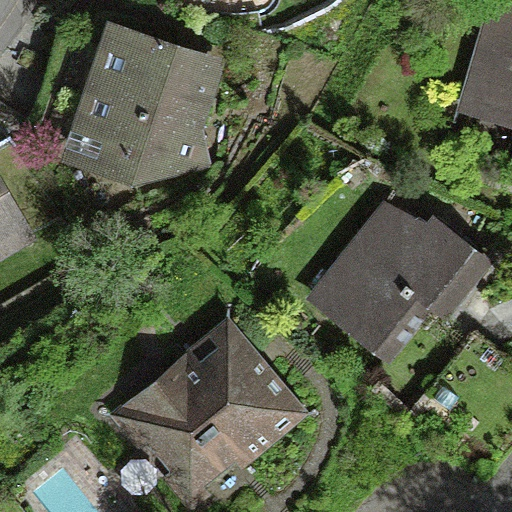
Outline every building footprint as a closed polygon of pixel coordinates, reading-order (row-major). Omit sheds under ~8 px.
[(511,8),(488,1),(464,84),(511,97),(511,112),(511,114),(511,113),(511,8)] [(180,120),(186,104),(191,105),(204,67),(167,54),(168,52),(111,33),(78,132),(122,146),(128,175),(194,162),(185,122),(180,120)] [(0,245),(17,235),(0,205),(0,245)] [(344,265),(355,273),(326,309),(384,355),(436,290),(450,301),(481,263),(465,250),(387,210),(344,265)] [(282,411),(220,337),(124,416),(186,491),(282,411)] [(462,400),(431,376),(419,392),(449,416),(462,400)]
